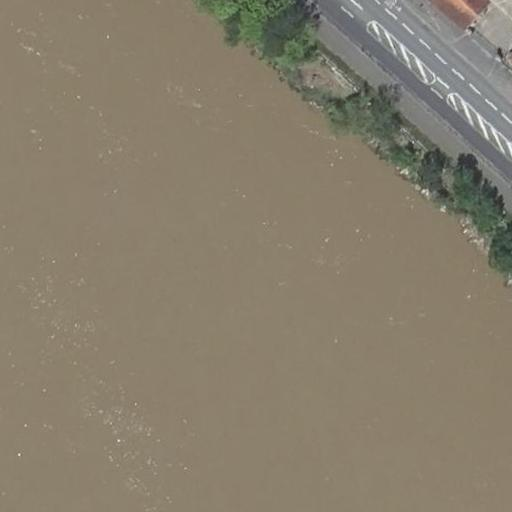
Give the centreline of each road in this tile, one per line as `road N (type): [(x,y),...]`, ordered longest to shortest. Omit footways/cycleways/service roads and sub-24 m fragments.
road 1 (secondary): [(343,17),(511,171)]
road 2 (secondary): [(511,123),(375,0)]
